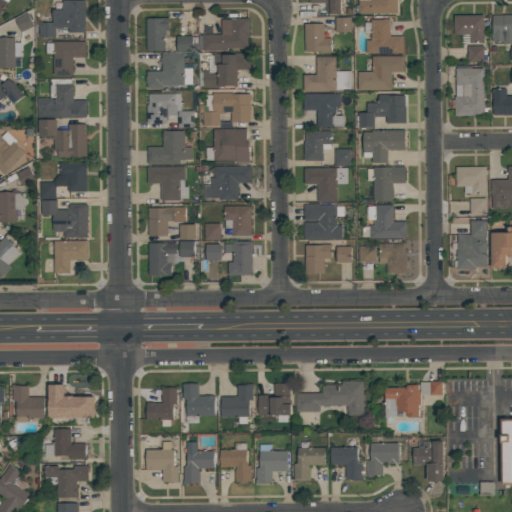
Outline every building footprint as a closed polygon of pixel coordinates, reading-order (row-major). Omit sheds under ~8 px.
[(8,0),(0,13),(0,0),(8,0)] [(85,0),(86,32),(68,32),(68,28),(56,28),(56,37),(40,37),(40,23),(53,23),(53,10),(63,10),(63,1),(85,0)] [(341,0),(341,14),(334,14),(327,14),(326,2),(309,2),(308,0),(341,0)] [(397,0),(398,13),(359,13),(359,0),(397,0)] [(15,19),(28,13),(34,26),(21,32),(15,19)] [(484,15),(484,43),(469,43),(469,35),(454,35),(454,15),(484,15)] [(511,44),(502,44),(502,42),(492,42),(491,33),(493,33),(492,15),(511,15),(511,44)] [(335,32),(335,17),(351,17),(351,32),(335,32)] [(165,51),(146,51),(146,18),(169,18),(169,30),(165,30),(165,51)] [(221,20),(230,20),(230,18),(250,18),(250,38),(248,38),(248,50),(202,51),(202,50),(199,50),(199,36),(202,36),(202,35),(221,34),(221,20)] [(371,20),(389,20),(390,37),(403,37),(403,53),(366,54),(366,40),(371,40),(371,33),(365,33),(364,23),(371,22),(371,20)] [(324,24),(324,38),(331,38),(331,53),(321,53),(321,52),(305,52),(305,24),(324,24)] [(193,52),(177,52),(177,36),(193,36),(193,38),(198,38),(198,50),(193,50),(193,52)] [(0,67),(0,38),(15,38),(15,42),(21,42),(21,56),(15,56),(15,59),(21,59),(21,67),(0,67)] [(86,58),(73,58),(73,75),(54,75),(54,54),(46,54),(46,43),(53,43),(53,41),(86,41),(86,58)] [(468,63),(467,46),(484,46),(484,63),(468,63)] [(147,88),(147,83),(146,83),(146,77),(147,77),(147,71),(162,71),(162,63),(161,63),(161,58),(162,58),(162,53),(184,53),(184,69),(192,69),(192,84),(184,84),(184,86),(163,86),(163,88),(147,88)] [(237,86),(220,86),(220,87),(204,87),(204,72),(218,72),(218,65),(214,65),(214,55),(234,54),(234,53),(250,53),(250,69),(236,70),(237,86)] [(357,72),(372,72),(372,56),(404,56),(404,72),(391,72),(391,90),(358,90),(357,72)] [(303,91),(303,75),(316,74),(316,57),(335,57),(335,71),(350,71),(351,89),(336,89),(336,91),(303,91)] [(457,66),(471,66),(472,68),(484,68),(484,114),(476,114),(476,116),(455,117),(454,96),(456,96),(456,69),(457,69),(457,66)] [(87,117),(38,118),(37,98),(50,98),(50,82),(51,82),(51,79),(71,79),(71,84),(73,84),(73,101),(87,101),(87,117)] [(0,83),(1,85),(8,80),(14,83),(24,96),(13,105),(6,96),(0,101),(0,83)] [(511,96),(511,115),(493,115),(493,97),(492,97),(492,89),(506,89),(506,96),(511,96)] [(250,122),(231,122),(231,112),(223,112),(223,114),(219,114),(220,126),(204,126),(203,112),(212,112),(212,93),(232,93),(232,94),(250,94),(250,122)] [(303,93),(340,93),(340,107),(336,107),(336,116),(344,116),(344,126),(334,126),(334,127),(316,127),(316,111),(303,111),(303,93)] [(194,128),(178,128),(178,116),(166,116),(166,118),(167,118),(167,124),(147,124),(147,105),(148,105),(148,94),(181,94),(181,111),(194,111),(194,113),(195,113),(195,117),(194,118),(194,128)] [(405,95),(405,123),(386,124),(386,117),(374,117),(374,127),(358,127),(358,113),(366,113),(366,103),(378,103),(378,95),(387,94),(387,96),(405,95)] [(87,157),(58,157),(58,151),(55,151),(55,136),(39,136),(39,119),(57,119),(57,130),(68,130),(68,124),(87,124),(87,157)] [(250,162),(236,163),(236,160),(206,160),(206,148),(213,148),(213,129),(247,129),(247,141),(250,141),(250,162)] [(185,130),(185,147),(192,147),(192,160),(180,160),(180,164),(148,164),(147,147),(163,147),(163,140),(162,140),(162,133),(163,133),(163,131),(185,130)] [(363,157),(363,132),(371,132),(371,130),(405,130),(405,150),(388,150),(388,163),(372,163),(372,157),(363,157)] [(304,161),(304,142),(305,142),(305,131),(331,131),(331,144),(330,144),(330,149),(322,149),(322,153),(324,153),(324,161),(304,161)] [(4,175),(0,171),(0,136),(1,137),(6,132),(16,141),(14,142),(25,153),(4,175)] [(335,166),(335,149),(351,149),(351,166),(335,166)] [(87,162),(87,192),(68,192),(68,186),(56,186),(56,199),(40,199),(40,182),(54,182),(59,174),(59,162),(87,162)] [(251,166),(251,183),(238,183),(238,200),(219,200),(219,198),(203,198),(203,185),(210,185),(210,178),(214,178),(214,166),(251,166)] [(456,167),(486,166),(486,195),(471,195),(471,193),(464,193),(464,187),(456,187),(456,167)] [(511,166),(511,209),(492,209),(492,199),(491,199),(491,180),(508,179),(508,166),(511,166)] [(36,180),(23,187),(16,173),(29,167),(36,180)] [(188,199),(180,199),(180,201),(161,201),(161,184),(148,184),(147,167),(184,167),(184,187),(188,187),(188,199)] [(337,202),(317,202),(317,184),(304,184),(304,168),(348,167),(348,184),(337,184),(337,202)] [(405,167),(406,183),(392,183),(393,201),(373,201),(373,181),(367,181),(367,169),(373,169),(373,167),(405,167)] [(0,192),(16,192),(16,193),(21,193),(21,195),(27,199),(27,204),(24,206),(24,210),(14,210),(14,221),(0,221),(0,192)] [(470,215),(469,199),(486,198),(486,215),(470,215)] [(88,237),(64,237),(64,232),(53,232),(53,215),(41,215),(41,201),(57,201),(57,209),(68,209),(68,204),(88,204),(88,237)] [(304,204),(320,204),(320,205),(336,205),(336,206),(344,206),(344,216),(336,216),(336,226),(341,226),(341,239),(304,239),(304,223),(318,223),(317,220),(304,221),(304,204)] [(407,238),(369,239),(369,225),(374,225),(374,205),(393,205),(393,222),(406,222),(407,238)] [(225,220),(224,220),(224,206),(251,206),(251,236),(232,236),(232,228),(225,228),(225,220)] [(168,236),(148,237),(148,208),(166,208),(166,207),(185,207),(185,222),(174,222),(174,221),(168,221),(168,236)] [(486,220),(487,267),(476,267),(476,269),(457,269),(457,267),(454,267),(454,261),(457,261),(457,250),(457,235),(470,235),(470,220),(486,220)] [(205,240),(205,223),(220,223),(220,240),(205,240)] [(196,239),(179,240),(179,225),(195,224),(196,239)] [(508,233),(508,226),(511,226),(511,256),(507,256),(506,268),(502,268),(501,269),(497,269),(496,268),(491,268),(491,233),(508,233)] [(0,241),(5,236),(21,253),(8,264),(12,268),(0,278),(0,241)] [(87,240),(88,260),(70,260),(70,273),(54,273),(54,241),(87,240)] [(194,257),(179,257),(179,241),(194,241),(194,257)] [(252,241),(252,275),(228,275),(228,262),(233,262),(233,253),(224,253),(224,244),(233,244),(233,242),(252,241)] [(149,244),(176,243),(176,254),(167,254),(167,263),(172,263),(172,275),(149,275),(149,244)] [(206,260),(206,244),(221,244),(220,260),(206,260)] [(331,244),(331,259),(324,259),(324,273),(305,273),(305,245),(322,245),(322,244),(331,244)] [(407,274),(387,274),(387,264),(379,264),(378,244),(405,244),(405,254),(407,254),(407,274)] [(336,263),(336,247),(351,246),(351,263),(336,263)] [(359,263),(359,246),(376,246),(376,262),(359,263)] [(296,412),(296,393),(322,393),(322,385),(342,385),(342,381),(363,381),(363,415),(347,415),(347,406),(330,406),(330,407),(323,407),(323,406),(320,406),(320,412),(296,412)] [(412,385),(420,385),(420,382),(430,382),(442,382),(442,395),(430,395),(430,394),(421,394),(421,405),(419,405),(419,417),(385,417),(385,388),(406,388),(406,386),(408,385),(410,385),(412,385)] [(215,396),(215,416),(187,416),(187,399),(183,399),(183,386),(182,386),(182,383),(199,383),(199,396),(215,396)] [(290,383),(290,400),(291,400),(291,415),(287,415),(287,422),(278,422),(278,415),(258,415),(258,395),(268,395),(274,395),(274,384),(290,383)] [(95,397),(95,418),(67,418),(67,423),(55,423),(55,418),(49,418),(49,385),(65,385),(65,396),(74,396),(74,397),(95,397)] [(249,417),(247,417),(247,424),(239,424),(239,417),(221,417),(221,397),(237,396),(237,385),(254,385),(254,388),(253,388),(253,400),(249,400),(249,417)] [(44,417),(28,417),(28,422),(16,422),(16,401),(13,401),(13,389),(12,389),(12,386),(29,386),(29,397),(44,397),(44,417)] [(178,388),(178,390),(177,390),(177,404),(173,404),(173,419),(147,419),(147,403),(162,403),(162,400),(161,400),(161,388),(178,388)] [(511,419),(511,485),(502,485),(501,419),(511,419)] [(86,460),(83,460),(83,459),(69,459),(69,456),(54,456),(53,429),(71,429),(71,444),(86,443),(86,460)] [(444,481),(427,481),(427,465),(413,465),(413,448),(419,448),(419,440),(433,440),(433,441),(443,441),(444,481)] [(146,470),(146,450),(163,450),(163,442),(171,441),(171,449),(174,449),(174,467),(178,467),(178,482),(163,482),(163,469),(146,470)] [(184,483),(184,467),(187,467),(187,452),(186,452),(186,442),(198,442),(198,451),(214,451),(214,468),(198,469),(198,472),(199,472),(200,483),(184,483)] [(220,450),(235,450),(235,443),(246,443),(246,450),(247,450),(247,466),(251,466),(251,481),(248,481),(248,483),(239,484),(239,482),(235,482),(235,471),(236,471),(236,467),(220,467),(220,450)] [(383,475),(374,476),(374,477),(367,478),(367,461),(371,461),(371,444),(398,444),(398,464),(383,464),(383,475)] [(255,485),(255,480),(256,480),(256,468),(260,468),(260,445),(271,445),(271,451),(288,451),(288,471),(272,471),(272,476),(272,483),(264,483),(264,485),(255,485)] [(310,479),(309,479),(309,481),(294,481),(294,478),(294,464),(298,464),(297,447),(325,447),(325,465),(310,465),(310,479)] [(358,447),(358,463),(362,463),(362,481),(352,481),(352,480),(345,480),(345,468),(346,468),(346,465),(331,465),(330,447),(358,447)] [(31,495),(21,509),(17,506),(13,511),(0,511),(0,505),(5,499),(0,495),(0,479),(10,465),(20,473),(13,482),(31,495)] [(77,497),(57,497),(57,484),(50,485),(50,477),(45,477),(45,466),(88,465),(88,481),(77,482),(77,497)] [(57,511),(57,503),(78,503),(78,511),(57,511)]
